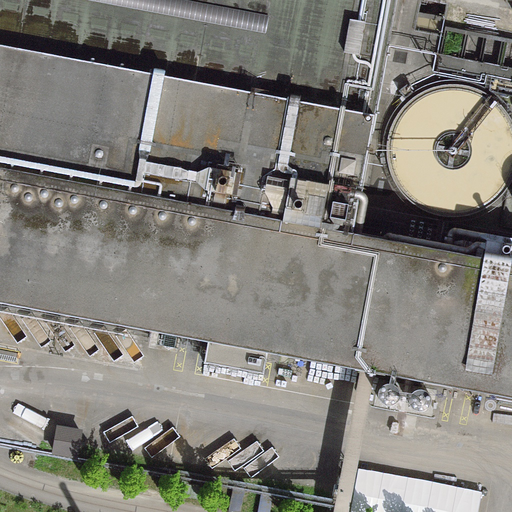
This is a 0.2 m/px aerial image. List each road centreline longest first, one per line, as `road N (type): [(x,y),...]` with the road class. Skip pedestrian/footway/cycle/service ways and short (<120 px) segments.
road 1 (unknown): [(0,370),(511,446)]
road 2 (unknown): [(0,473),(162,511)]
